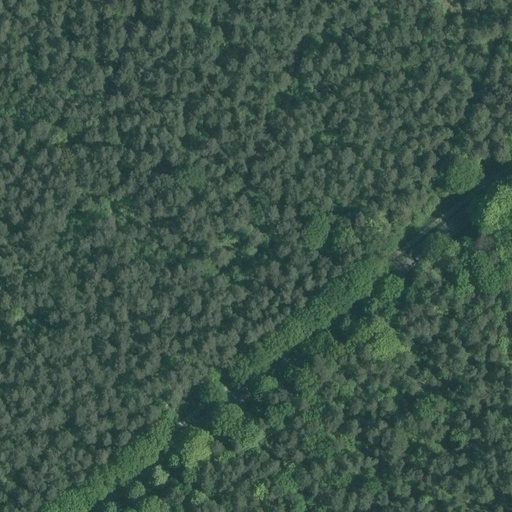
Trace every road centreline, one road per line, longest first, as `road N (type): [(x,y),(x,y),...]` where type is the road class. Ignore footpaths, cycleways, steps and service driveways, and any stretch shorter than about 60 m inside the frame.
road 1 (track): [(511,310),(395,274),(95,132),(0,96)]
road 2 (secondary): [(94,511),(511,181)]
road 3 (track): [(145,0),(95,132)]
